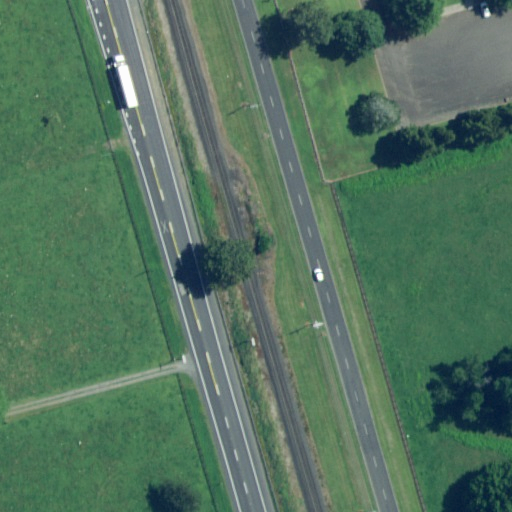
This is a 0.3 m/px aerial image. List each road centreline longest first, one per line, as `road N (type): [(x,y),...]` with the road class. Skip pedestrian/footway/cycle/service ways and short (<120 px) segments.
road 1 (tertiary): [(240,0),(387,511)]
road 2 (primary): [(107,0),(252,511)]
